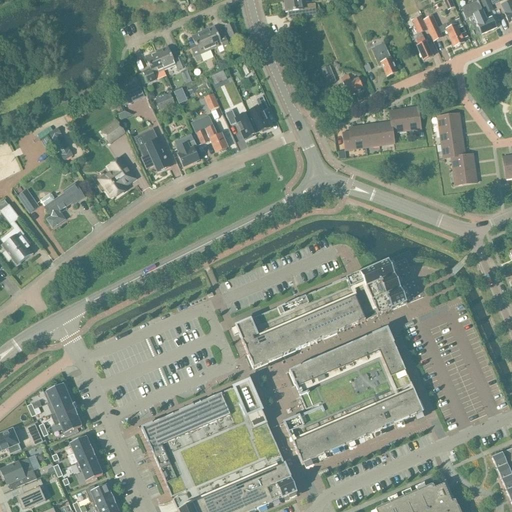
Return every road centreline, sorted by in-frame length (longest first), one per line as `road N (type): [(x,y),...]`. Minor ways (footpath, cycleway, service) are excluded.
road 1 (residential): [(0,316),(145,204),(302,133)]
road 2 (tertiary): [(60,318),(296,197)]
road 3 (residential): [(79,355),(147,511)]
road 4 (residential): [(319,122),(454,66)]
road 5 (residential): [(316,511),(337,488),(443,446)]
road 6 (tertiary): [(302,133),(249,0)]
